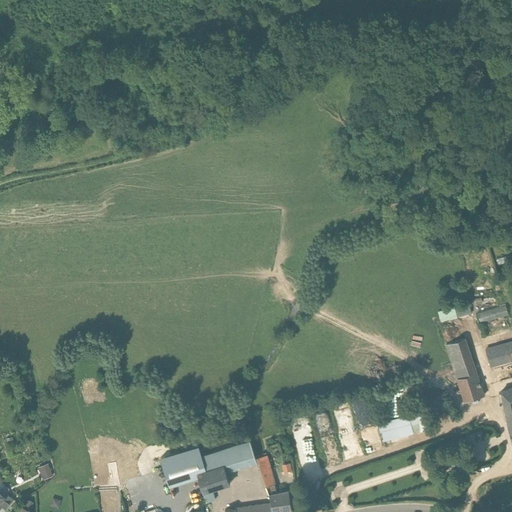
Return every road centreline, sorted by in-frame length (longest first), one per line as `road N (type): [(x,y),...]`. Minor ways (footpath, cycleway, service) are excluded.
road 1 (track): [(0,185),(163,146),(248,109),(327,55),(390,75)]
road 2 (track): [(505,437),(496,410),(477,416),(409,363),(291,299),(276,280),(279,249)]
road 3 (track): [(344,511),(348,491),(505,437),(502,464),(474,486),(464,511)]
road 4 (track): [(511,181),(350,213),(279,249)]
road 5 (track): [(317,511),(315,492),(328,472),(477,416)]
road 6 (track): [(390,75),(440,69),(477,0)]
